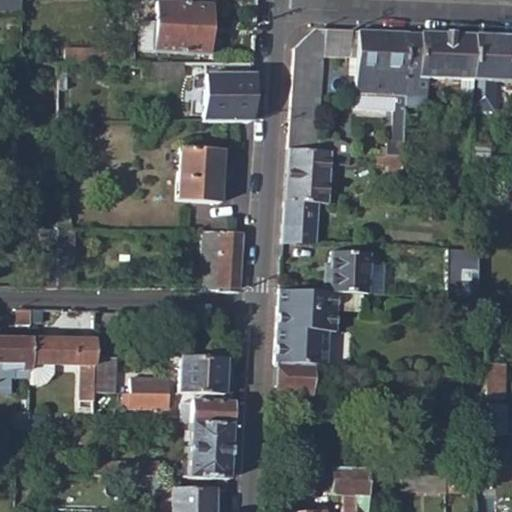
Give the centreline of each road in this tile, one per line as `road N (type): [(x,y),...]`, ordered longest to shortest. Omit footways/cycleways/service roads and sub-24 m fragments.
road 1 (residential): [(255,305),(278,6)]
road 2 (residential): [(255,305),(0,299)]
road 3 (residential): [(511,17),(278,6)]
road 4 (residential): [(245,511),(255,305)]
